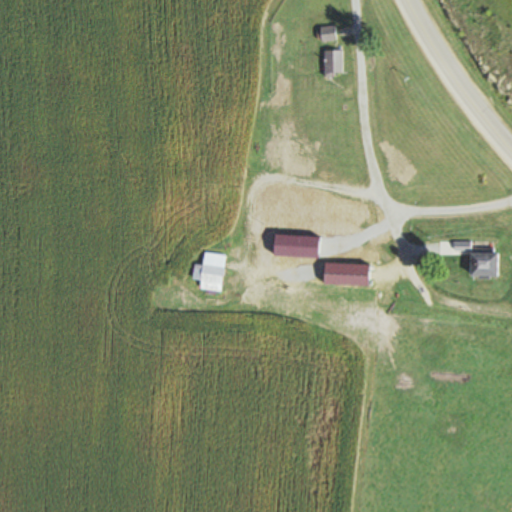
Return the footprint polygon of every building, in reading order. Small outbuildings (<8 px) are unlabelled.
[(333,40),(333,26),(319,26),(319,40),(333,40)] [(342,49),(322,49),(322,76),(342,76),(342,49)] [(289,106),(289,78),(279,78),(279,93),(270,93),(270,106),(289,106)] [(272,157),(295,157),(295,145),(272,145),(272,157)] [(351,225),(302,225),(302,253),(351,253),(351,225)] [(492,249),(465,249),(465,276),(492,276),(492,249)] [(223,255),(201,252),(199,266),(192,265),(189,279),(198,281),(197,289),(217,292),(223,255)] [(284,291),(309,291),(309,274),(284,274),(284,291)] [(301,310),(301,298),(281,298),(281,310),(301,310)]
